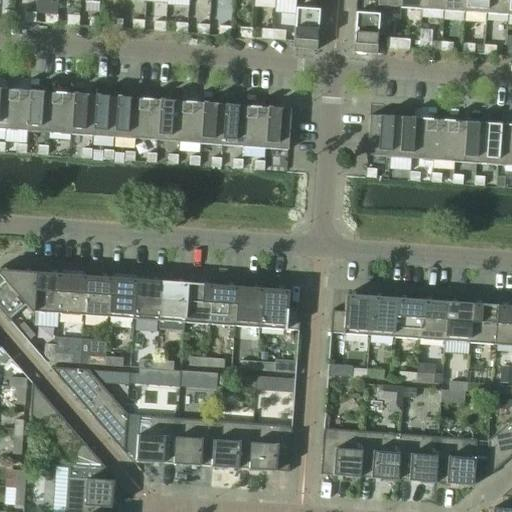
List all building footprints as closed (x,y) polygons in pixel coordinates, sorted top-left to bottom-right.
[(399,8),(399,0),(376,0),(376,7),(399,8)] [(421,10),(421,0),(399,0),(399,8),(421,10)] [(442,11),(443,0),(421,0),(421,10),(442,11)] [(464,13),(464,0),(443,0),(442,11),(464,13)] [(485,14),(486,0),(464,0),(464,13),(485,14)] [(507,16),(508,0),(486,0),(485,14),(507,16)] [(319,10),(296,9),(295,9),(292,49),(316,51),(319,10)] [(13,22),(14,12),(2,11),(1,21),(13,22)] [(34,23),(35,14),(24,13),(23,22),(34,23)] [(378,15),(377,15),(354,13),(352,54),(375,56),(378,15)] [(56,25),(57,15),(45,15),(44,24),(56,25)] [(78,26),(79,17),(67,16),(66,26),(78,26)] [(100,28),(100,18),(89,18),(88,27),(100,28)] [(121,30),(122,20),(110,19),(110,29),(121,30)] [(143,31),(143,22),(132,21),(131,30),(143,31)] [(153,32),(164,33),(165,23),(153,22),(153,32)] [(186,34),(186,25),(175,24),(174,33),(186,34)] [(196,35),(207,36),(208,26),(196,25),(196,35)] [(229,37),(230,28),(218,27),(217,36),(229,37)] [(250,39),(251,33),(251,29),(240,28),(239,38),(250,39)] [(272,40),(273,31),(261,30),(260,39),(272,40)] [(272,40),(284,41),(284,32),(273,31),(272,40)] [(396,50),(397,40),(385,40),(385,49),(396,50)] [(396,50),(408,50),(408,41),(397,40),(396,50)] [(418,51),(423,51),(429,51),(430,42),(418,41),(418,51)] [(439,52),(444,53),(451,53),(452,44),(440,43),(439,52)] [(461,54),(466,54),(473,55),(473,45),(462,44),(461,54)] [(482,55),(487,56),(494,56),(495,47),(483,46),(482,55)] [(27,132),(29,92),(8,90),(5,131),(27,132)] [(48,134),(51,93),(29,92),(27,132),(48,134)] [(70,136),(73,95),(51,93),(48,134),(70,136)] [(92,137),(95,96),(73,95),(70,136),(92,137)] [(113,139),(116,98),(95,96),(92,137),(113,139)] [(135,140),(138,99),(116,98),(113,139),(135,140)] [(156,142),(159,101),(138,99),(135,140),(156,142)] [(178,143),(181,102),(159,101),(156,142),(178,143)] [(200,145),(202,104),(181,102),(178,143),(200,145)] [(221,146),(224,106),(202,104),(200,145),(221,146)] [(243,148),(246,107),(224,106),(221,146),(243,148)] [(264,149),(267,109),(246,107),(243,148),(264,149)] [(287,151),(290,110),(267,109),(264,149),(287,151)] [(388,158),(391,118),(369,116),(366,157),(388,158)] [(410,160),(413,119),(391,118),(388,158),(410,160)] [(432,161),(435,121),(413,119),(410,160),(432,161)] [(453,163),(456,122),(435,121),(432,161),(453,163)] [(475,164),(478,124),(456,122),(453,163),(475,164)] [(496,166),(499,125),(478,124),(475,164),(496,166)] [(511,167),(511,126),(499,125),(496,166),(511,167)] [(25,155),(26,145),(16,145),(16,154),(25,155)] [(47,156),(47,147),(38,146),(37,155),(47,156)] [(90,159),(91,150),(81,149),(81,159),(90,159)] [(112,161),(112,151),(103,151),(102,160),(112,161)] [(133,162),(134,153),(124,152),(124,162),(133,162)] [(155,164),(155,154),(146,154),(145,163),(155,164)] [(176,165),(177,156),(168,155),(167,165),(176,165)] [(198,167),(199,158),(189,157),(189,166),(198,167)] [(220,168),(220,159),(211,158),(210,168),(220,168)] [(241,170),(242,161),(232,160),(232,169),(241,170)] [(263,171),(263,162),(254,162),(253,171),(263,171)] [(374,179),(375,170),(366,169),(365,178),(374,179)] [(409,172),(408,182),(418,182),(419,173),(409,172)] [(431,174),(430,183),(439,184),(440,175),(431,174)] [(452,175),(451,185),(461,185),(462,176),(452,175)] [(474,177),(473,186),(482,187),(483,178),(474,177)] [(495,178),(495,188),(504,189),(505,179),(495,178)] [(32,314),(35,274),(0,271),(0,278),(3,282),(0,284),(0,311),(8,321),(25,307),(31,314),(32,314)] [(57,314),(60,275),(35,274),(32,314),(33,313),(57,314)] [(82,316),(85,277),(60,275),(57,314),(82,316)] [(107,318),(110,279),(85,277),(82,316),(107,318)] [(133,320),(135,281),(110,279),(107,318),(133,320)] [(157,330),(161,283),(135,281),(133,320),(158,322),(157,330)] [(183,323),(186,285),(161,283),(157,330),(182,331),(183,323)] [(208,325),(211,286),(186,285),(183,323),(208,325)] [(233,327),(236,288),(211,286),(208,325),(233,327)] [(259,329),(261,290),(236,288),(233,327),(259,329)] [(297,332),(299,308),(298,308),(298,310),(286,309),(287,292),(261,290),(259,329),(297,332)] [(368,337),(371,298),(344,296),(343,313),(332,312),(332,310),(331,310),(329,334),(368,337)] [(393,339),(396,299),(371,298),(368,337),(393,339)] [(418,340),(421,301),(396,299),(393,339),(418,340)] [(443,342),(446,303),(421,301),(418,340),(443,342)] [(468,344),(471,305),(446,303),(443,342),(468,344)] [(494,346),(496,307),(471,305),(468,344),(494,346)] [(511,347),(511,307),(496,307),(494,346),(511,347)] [(33,336),(31,333),(23,324),(16,330),(16,329),(27,342),(33,336)] [(54,354),(55,346),(46,345),(45,362),(54,363),(54,354)] [(0,362),(2,364),(9,358),(0,348),(0,362)] [(54,354),(54,363),(71,364),(72,355),(54,354)] [(104,366),(105,358),(87,357),(86,365),(104,366)] [(105,358),(104,366),(121,367),(121,359),(105,358)] [(205,368),(206,359),(189,358),(188,366),(205,368)] [(206,359),(205,368),(222,369),(223,360),(206,359)] [(155,370),(155,361),(138,360),(137,369),(155,370)] [(155,361),(155,370),(172,371),(172,363),(155,361)] [(256,371),(256,363),(239,362),(238,370),(256,371)] [(256,363),(256,371),(273,372),(273,364),(256,363)] [(123,453),(126,415),(88,371),(50,368),(49,368),(123,453)] [(365,379),(365,371),(348,369),(347,378),(365,379)] [(365,371),(365,379),(382,380),(382,372),(365,371)] [(415,383),(416,374),(398,373),(398,381),(415,383)] [(416,374),(415,383),(432,384),(433,375),(416,374)] [(25,388),(25,380),(9,378),(8,387),(16,387),(16,388),(25,388)] [(465,392),(465,384),(448,383),(447,391),(463,392),(465,392)] [(105,469),(31,384),(31,385),(28,422),(66,466),(104,469),(105,469)] [(465,392),(482,393),(482,385),(465,384),(465,392)] [(375,390),(375,395),(379,399),(384,399),(388,395),(388,390),(384,386),(379,386),(375,390)] [(511,395),(511,387),(499,386),(498,395),(511,395)] [(24,405),(25,388),(16,388),(15,405),(24,405)] [(403,388),(402,397),(413,398),(413,388),(403,388)] [(441,390),(440,403),(462,405),(463,392),(447,391),(441,390)] [(173,465),(176,419),(138,417),(134,461),(134,462),(173,465)] [(211,468),(214,422),(176,419),(173,465),(211,468)] [(484,480),(511,455),(511,419),(487,441),(484,479),(484,480)] [(13,438),(21,438),(22,421),(14,420),(13,438)] [(248,471),(252,425),(214,422),(211,468),(248,471)] [(287,473),(290,428),(252,425),(248,471),(287,473)] [(358,479),(361,433),(322,430),(319,476),(358,479)] [(395,481),(399,435),(361,433),(358,479),(395,481)] [(433,484),(436,438),(399,435),(395,481),(433,484)] [(20,455),(21,438),(13,438),(12,455),(20,455)] [(436,438),(433,484),(472,487),(472,485),(475,441),(436,438)] [(25,472),(22,472),(17,471),(15,488),(24,489),(25,472)] [(63,511),(109,511),(112,482),(111,482),(66,479),(63,511)] [(500,498),(501,498),(511,498),(511,487),(500,497),(500,498)] [(22,506),(24,489),(15,488),(14,506),(22,506)]
